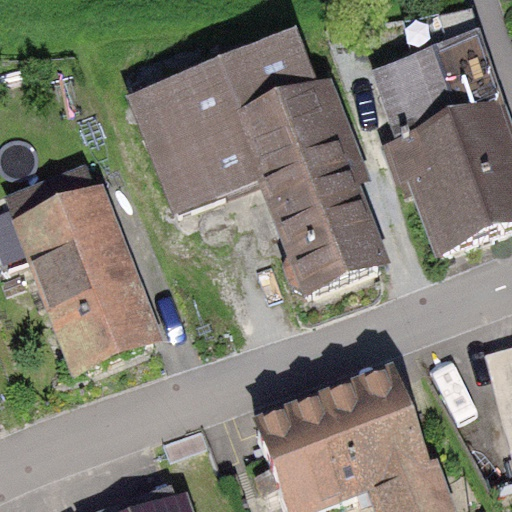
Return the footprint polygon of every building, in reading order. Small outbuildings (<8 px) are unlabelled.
[(511,238),(511,140),(471,25),(409,35),(419,73),(378,86),(441,264),(511,238)] [(382,274),(296,54),(137,116),(180,223),(265,188),(295,266),(289,279),(295,295),(315,303),(382,274)] [(153,340),(96,180),(11,210),(68,371),(153,340)] [(220,266),(178,284),(207,352),(249,334),(220,266)] [(511,349),(485,356),(511,470),(511,349)] [(424,390),(258,456),(279,511),(359,511),(457,474),(424,390)]
